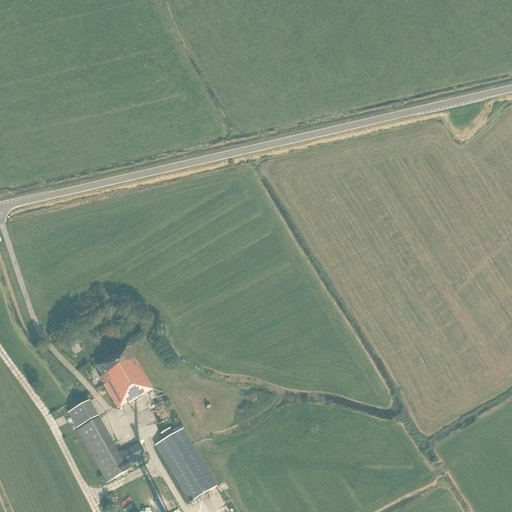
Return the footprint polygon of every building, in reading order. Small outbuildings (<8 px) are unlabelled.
[(127,348),(96,367),(102,377),(100,379),(117,409),(127,403),(128,404),(152,390),(127,348)] [(89,401),(67,413),(76,429),(98,417),(89,401)] [(106,486),(128,473),(99,420),(78,433),(106,486)] [(155,446),(189,504),(216,487),(183,430),(173,435),(170,429),(160,434),(164,441),(155,446)] [(122,453),(130,467),(146,458),(139,444),(122,453)]
